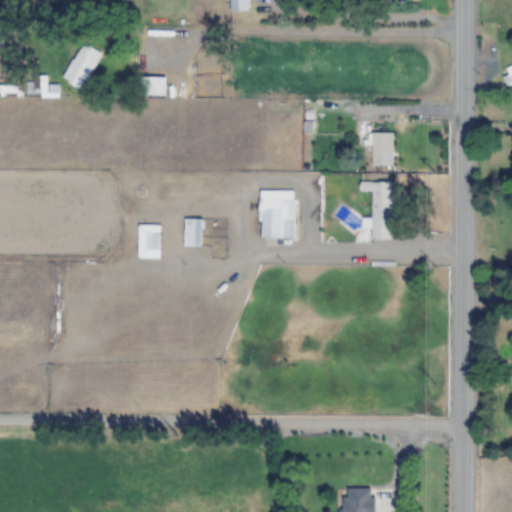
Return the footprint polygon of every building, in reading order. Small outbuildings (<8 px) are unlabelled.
[(250,0),(230,0),(230,12),(250,12),(250,0)] [(82,90),(103,52),(83,42),(63,79),(82,90)] [(167,77),(140,77),(140,95),(166,95),(167,77)] [(394,132),(371,132),(371,166),(394,166),(394,132)] [(372,191),(371,240),(393,240),(393,182),(363,182),(363,191),(372,191)] [(260,190),(260,240),(296,240),(297,190),(260,190)] [(203,218),(184,218),(184,247),(203,247),(203,218)] [(163,258),(163,224),(138,224),(138,258),(163,258)] [(372,511),(372,488),(342,488),(341,511),(372,511)]
